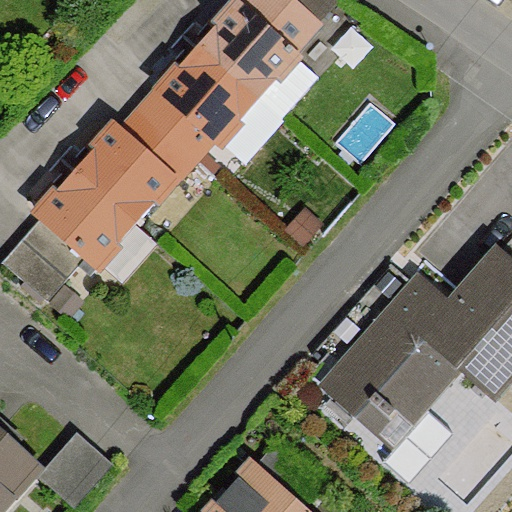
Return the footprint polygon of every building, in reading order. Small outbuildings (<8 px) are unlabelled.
[(120,125),(41,219),(45,223),(90,261),(105,273),(220,139),(231,149),(307,60),(300,53),(324,25),(294,0),(253,0),(250,3),(246,0),(240,0),(128,132),(120,125)] [(90,261),(45,223),(8,268),(52,304),(90,261)] [(419,280),(322,391),(397,457),(464,380),(501,411),(511,398),(511,266),(499,255),(452,308),(419,280)] [(0,506),(33,470),(0,440),(0,506)] [(308,511),(247,455),(194,511),(308,511)]
